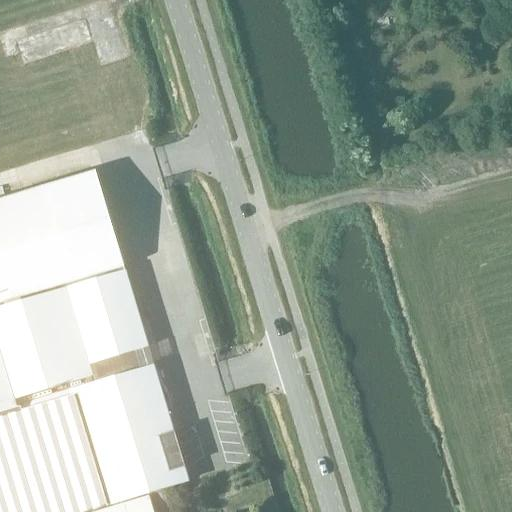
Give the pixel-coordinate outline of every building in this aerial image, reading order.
[(94,173),(0,200),(0,303),(66,284),(123,267),(94,173)] [(123,267),(66,284),(89,364),(147,347),(123,267)] [(66,284),(0,304),(0,411),(18,407),(16,399),(73,383),(93,377),(89,364),(66,284)] [(93,377),(73,383),(110,506),(147,495),(164,490),(187,483),(152,365),(95,382),(93,377)] [(18,407),(0,411),(0,511),(88,511),(110,506),(73,383),(16,399),(18,407)] [(170,511),(164,490),(147,495),(152,511),(170,511)] [(110,506),(88,511),(152,511),(147,495),(110,506)]
